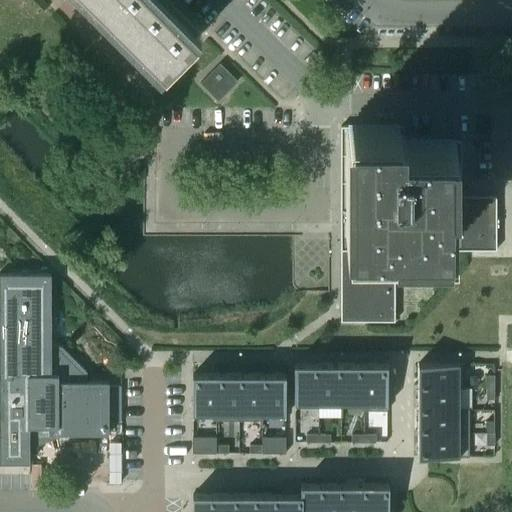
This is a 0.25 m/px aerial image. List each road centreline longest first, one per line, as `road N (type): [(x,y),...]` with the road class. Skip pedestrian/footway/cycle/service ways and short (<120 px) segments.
road 1 (residential): [(321,143),(163,142),(164,212),(321,212)]
road 2 (residential): [(321,143),(321,103),(218,0)]
road 3 (residential): [(364,0),(378,13),(506,12)]
